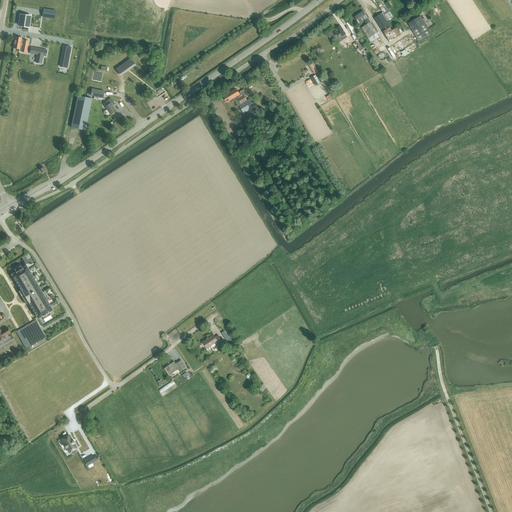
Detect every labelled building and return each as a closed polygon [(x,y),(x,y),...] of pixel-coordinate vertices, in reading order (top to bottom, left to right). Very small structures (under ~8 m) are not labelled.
[(45,9),(44,17),(55,19),(57,11),(45,9)] [(354,17),(359,23),(364,20),(366,24),(361,28),(371,43),(379,37),(363,11),(354,17)] [(381,13),(374,18),(382,30),(389,25),(387,22),(381,14),(381,13)] [(30,16),(21,15),(20,15),(19,26),(29,27),(29,23),(30,16)] [(420,16),(408,24),(418,41),(430,33),(427,28),(429,27),(424,19),(422,20),(420,16)] [(350,22),(347,23),(353,35),(352,36),(355,41),(356,41),(357,42),(355,43),(359,48),(358,48),(360,52),(366,48),(364,45),(360,39),(360,40),(358,37),(359,37),(358,34),(357,35),(350,22)] [(336,30),(332,32),(334,36),(339,42),(347,37),(340,26),(336,29),(336,30)] [(396,27),(392,29),(391,27),(384,30),(389,41),(400,36),(396,27)] [(14,44),(13,48),(19,49),(19,51),(26,53),(28,41),(21,40),(21,38),(15,37),(14,40),(13,40),(13,44),(14,44)] [(65,46),(61,67),(68,68),(72,48),(65,46)] [(32,48),(31,54),(39,55),(38,63),(44,64),(45,56),(46,57),(47,51),(34,48),(33,48),(32,48)] [(130,59),(116,69),(119,74),(131,66),(132,67),(135,65),(130,59)] [(313,74),(318,72),(312,62),(307,64),(313,74)] [(120,82),(119,92),(126,93),(127,82),(120,82)] [(91,89),(90,95),(103,98),(104,91),(91,89)] [(230,93),(223,97),(226,102),(232,99),(234,102),(235,101),(238,107),(239,106),(242,104),(241,104),(246,101),(243,95),(241,97),(236,89),(230,93)] [(148,102),(152,110),(171,100),(167,91),(148,102)] [(85,130),(92,99),(77,96),(70,127),(85,130)] [(111,98),(106,102),(108,104),(105,107),(110,114),(116,111),(112,106),(115,104),(111,98)] [(242,104),(239,106),(243,113),(255,106),(250,98),(246,101),(241,104),(242,104)] [(37,284),(39,282),(35,276),(33,277),(26,266),(22,268),(21,265),(14,269),(15,272),(11,274),(22,292),(19,293),(25,303),(27,302),(38,319),(41,317),(43,319),(50,315),(48,312),(52,310),(46,299),(48,298),(44,291),(42,292),(37,284)] [(36,320),(16,332),(26,349),(46,337),(36,320)] [(0,340),(5,337),(4,336),(10,333),(7,327),(1,331),(0,330),(0,329),(0,340)] [(230,336),(228,337),(224,331),(221,333),(228,342),(232,339),(230,336)] [(207,349),(217,341),(219,344),(222,341),(218,335),(215,337),(213,335),(202,342),(207,349)] [(180,371),(186,367),(181,360),(173,366),(172,364),(165,369),(169,375),(178,369),(180,371)] [(174,380),(159,390),(161,393),(175,383),(174,380)] [(69,435),(61,440),(64,444),(64,445),(66,448),(69,452),(76,448),(74,443),(72,440),(69,435)] [(93,455),(84,461),(87,466),(99,460),(96,456),(94,457),(93,455)]
